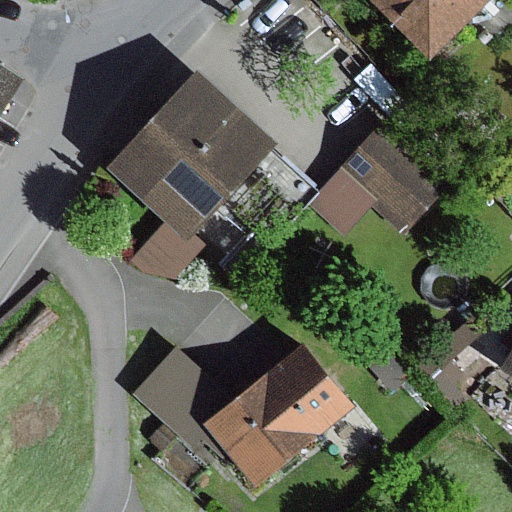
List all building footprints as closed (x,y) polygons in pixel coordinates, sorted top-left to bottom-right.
[(379,0),(425,50),(480,0),(379,0)] [(0,120),(26,79),(0,62),(0,120)] [(184,94),(99,181),(166,246),(251,158),(184,94)] [(459,190),(395,127),(346,176),(410,239),(459,190)] [(236,402),(206,426),(228,453),(256,489),(357,408),(306,345),(236,402)] [(206,426),(236,402),(177,349),(135,396),(210,470),(228,453),(206,426)] [(511,350),(500,369),(511,377),(511,350)]
